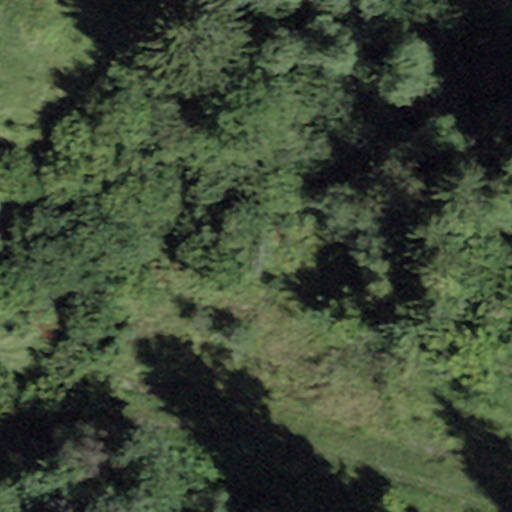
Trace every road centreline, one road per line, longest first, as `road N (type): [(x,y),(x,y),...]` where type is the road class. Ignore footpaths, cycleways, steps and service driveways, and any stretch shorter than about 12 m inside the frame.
road 1 (track): [(503,511),(306,443),(213,421),(106,421),(0,452)]
road 2 (primary): [(162,0),(511,250)]
